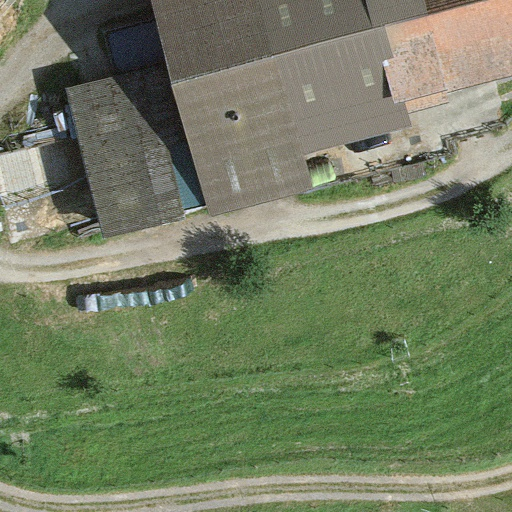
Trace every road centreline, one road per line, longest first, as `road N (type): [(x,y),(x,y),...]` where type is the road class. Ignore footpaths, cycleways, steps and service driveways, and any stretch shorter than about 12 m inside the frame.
road 1 (track): [(511,145),(457,183),(398,201),(159,250),(0,269)]
road 2 (track): [(0,495),(82,509),(288,488),(447,488),(511,476)]
